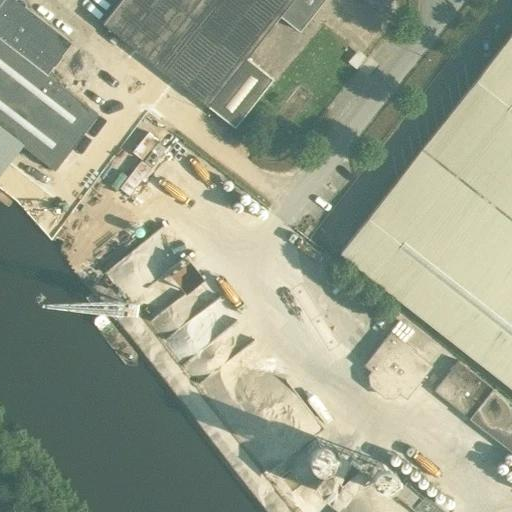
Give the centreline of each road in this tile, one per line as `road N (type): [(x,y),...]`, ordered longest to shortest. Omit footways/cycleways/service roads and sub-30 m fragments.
road 1 (unclassified): [(157,101),(290,200),(452,0)]
road 2 (unknown): [(290,200),(265,245),(268,305),(286,334),(441,457),(463,487),(465,511)]
